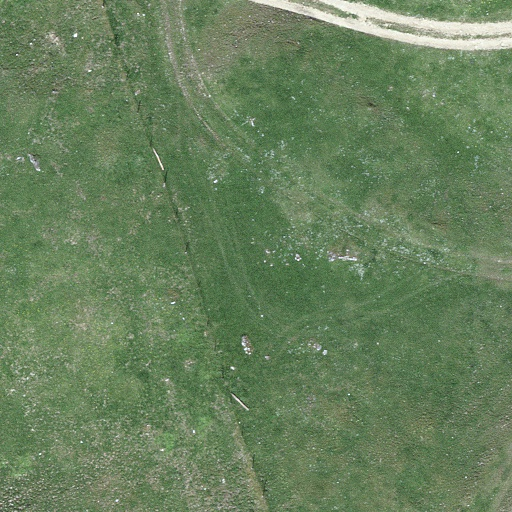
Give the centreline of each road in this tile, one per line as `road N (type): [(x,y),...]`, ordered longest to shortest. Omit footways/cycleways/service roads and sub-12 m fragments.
road 1 (track): [(170,0),(189,84),(264,168),(406,249),(511,272)]
road 2 (track): [(511,30),(422,29),(299,0)]
